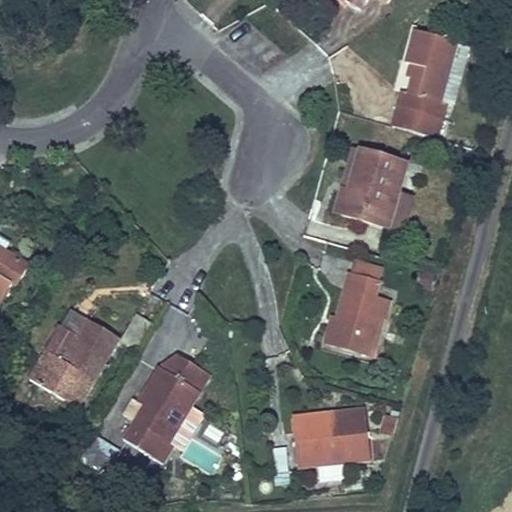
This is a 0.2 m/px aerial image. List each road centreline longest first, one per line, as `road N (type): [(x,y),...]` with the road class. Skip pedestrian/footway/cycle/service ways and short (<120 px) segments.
road 1 (residential): [(410,511),(511,118)]
road 2 (residential): [(235,207),(263,147),(262,123),(251,99),(148,15)]
road 3 (residential): [(0,141),(75,130),(107,103),(148,15)]
